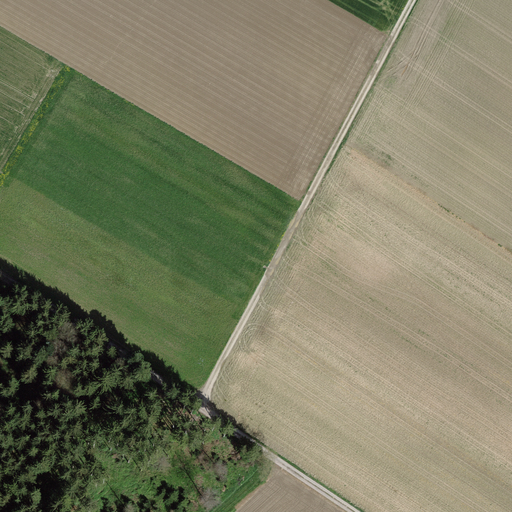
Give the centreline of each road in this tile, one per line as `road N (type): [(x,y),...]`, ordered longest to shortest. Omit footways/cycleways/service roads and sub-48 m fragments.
road 1 (track): [(198,407),(413,0)]
road 2 (track): [(0,277),(198,407)]
road 3 (track): [(198,407),(353,511)]
